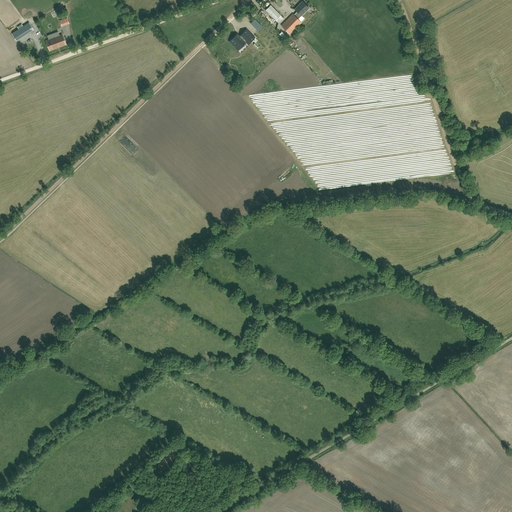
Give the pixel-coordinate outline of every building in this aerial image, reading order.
[(303,2),(295,9),(297,11),(294,15),(293,14),(281,26),(290,34),(302,22),(298,18),(301,15),(302,16),(309,8),(303,2)] [(58,13),(65,10),(62,5),(56,9),(58,13)] [(276,20),(281,15),(271,5),(266,10),(276,20)] [(237,34),(231,40),(240,49),(246,43),(245,42),(249,38),(252,41),(256,36),(252,32),(251,33),(247,28),(240,34),(239,36),(237,34)] [(269,34),(256,46),(268,58),(283,42),(275,34),(272,37),(269,34)] [(58,46),(65,44),(62,35),(55,38),(46,41),(50,50),(58,47),(58,46)] [(132,154),(136,150),(123,138),(119,142),(132,154)] [(177,198),(186,206),(190,202),(181,194),(177,198)] [(187,206),(199,219),(203,215),(191,202),(187,206)]
